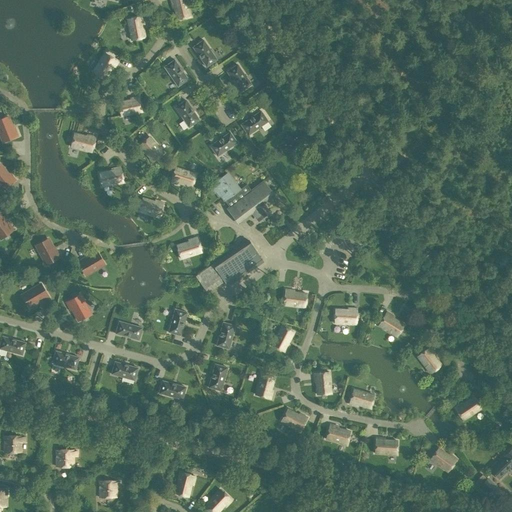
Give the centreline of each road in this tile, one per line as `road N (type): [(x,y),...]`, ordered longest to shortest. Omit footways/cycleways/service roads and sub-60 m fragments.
road 1 (track): [(0,394),(446,511)]
road 2 (unclassified): [(511,368),(361,160)]
road 3 (track): [(378,183),(452,115),(511,10)]
road 4 (track): [(361,160),(247,0)]
